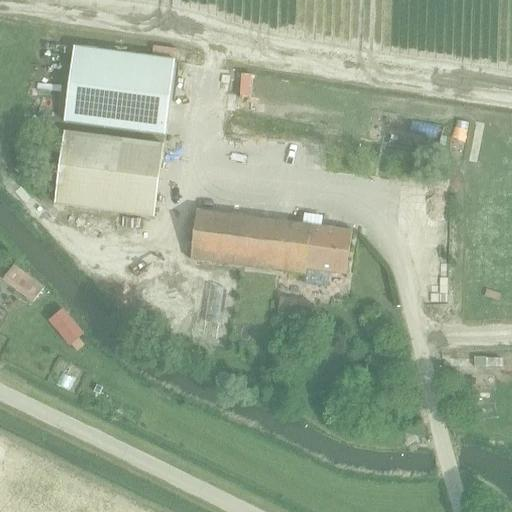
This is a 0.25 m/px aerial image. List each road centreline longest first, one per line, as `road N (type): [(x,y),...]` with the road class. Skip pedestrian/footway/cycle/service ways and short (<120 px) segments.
road 1 (unknown): [(461,511),(382,219),(342,196),(176,165)]
road 2 (unclassified): [(249,511),(0,391)]
